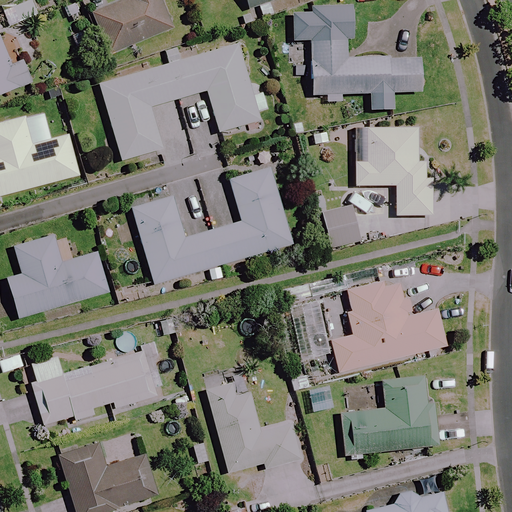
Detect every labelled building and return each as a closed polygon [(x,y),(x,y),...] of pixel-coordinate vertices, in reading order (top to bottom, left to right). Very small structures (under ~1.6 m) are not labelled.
[(173,30),(161,0),(131,0),(93,15),(109,55),(173,30)] [(247,0),(250,8),(277,0),(247,0)] [(38,17),(32,2),(4,12),(10,27),(38,17)] [(349,60),(348,35),(312,36),(313,96),(371,95),(371,112),(394,111),(394,94),(421,93),(420,58),(349,60)] [(0,96),(32,84),(23,62),(10,67),(0,41),(0,96)] [(252,92),(238,46),(181,62),(177,49),(163,53),(167,66),(100,86),(122,162),(163,150),(151,108),(208,91),(220,134),(259,122),(257,114),(269,110),(263,89),(252,92)] [(32,148),(25,120),(0,126),(0,197),(79,176),(69,138),(32,148)] [(430,164),(430,150),(420,150),(420,129),(367,130),(367,165),(356,165),(357,187),(396,186),(397,217),(431,216),(430,164)] [(292,245),(270,170),(230,182),(242,223),(185,240),(173,199),(133,210),(155,285),(292,245)] [(360,243),(353,208),(322,215),(329,249),(360,243)] [(62,263),(55,237),(16,248),(24,276),(9,280),(20,319),(109,293),(97,253),(62,263)] [(401,284),(385,288),(383,283),(348,292),(352,312),(347,314),(353,336),(332,341),(339,373),(447,347),(438,310),(409,317),(401,284)] [(246,313),(240,297),(218,306),(224,322),(246,313)] [(73,417),(74,423),(96,417),(94,409),(111,404),(114,413),(159,401),(156,389),(168,386),(156,342),(140,347),(142,354),(62,375),(57,358),(32,364),(37,383),(32,384),(43,425),(73,417)] [(427,404),(424,378),(382,383),(385,408),(341,414),(346,457),(439,446),(434,403),(427,404)] [(235,399),(232,385),(206,391),(228,474),(264,464),(265,470),(305,460),(295,423),(260,433),(250,395),(235,399)] [(331,389),(308,394),(312,414),(335,410),(331,389)] [(107,468),(99,443),(59,455),(76,511),(112,511),(118,510),(159,498),(147,456),(107,468)] [(446,511),(442,494),(416,500),(414,493),(395,498),(397,505),(368,511),(446,511)]
